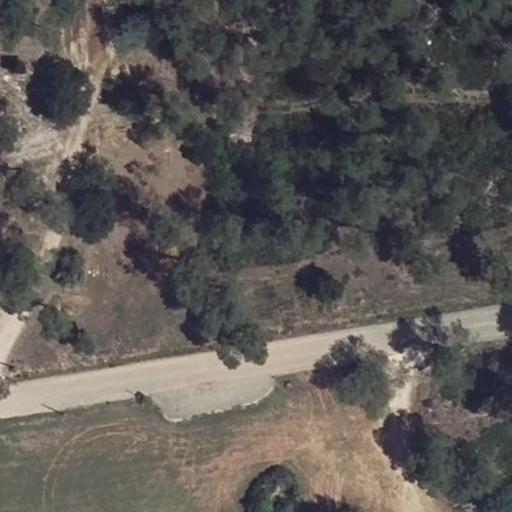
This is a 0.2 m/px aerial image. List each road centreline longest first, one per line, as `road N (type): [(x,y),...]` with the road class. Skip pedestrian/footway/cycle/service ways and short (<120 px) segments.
road 1 (unclassified): [(0,411),(511,328)]
road 2 (track): [(0,388),(89,142),(114,26),(103,0)]
